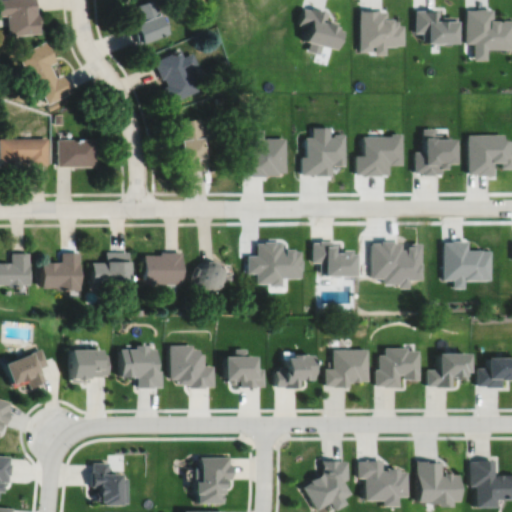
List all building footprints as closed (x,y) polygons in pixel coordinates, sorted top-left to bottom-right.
[(0,0),(0,13),(4,13),(6,34),(38,31),(36,12),(34,12),(33,0),(0,0)] [(142,0),(132,4),(137,15),(134,16),(136,20),(128,23),(136,42),(164,31),(151,0),(142,0)] [(299,6),(294,23),(303,25),(299,39),(306,41),(303,49),(316,52),(318,44),(330,47),(335,28),(332,27),(334,21),(321,17),(323,10),(307,6),(306,8),(299,6)] [(463,8),(463,42),(471,42),(471,49),(484,49),(484,47),(510,47),(510,18),(498,18),(498,19),(494,19),(494,18),(489,18),(489,7),(472,7),(472,8),(463,8)] [(356,8),(356,49),(368,49),(368,44),(371,44),(371,53),(382,53),(382,44),(392,44),(392,43),(400,43),(400,24),(394,24),(394,20),(388,20),(388,17),(382,17),(382,9),(374,9),(374,8),(356,8)] [(412,8),(412,31),(419,31),(419,38),(423,38),(423,41),(453,41),(453,15),(435,15),(435,8),(412,8)] [(43,40),(16,53),(21,65),(13,69),(19,82),(28,77),(34,90),(38,88),(45,103),(69,91),(60,73),(54,76),(47,63),(53,60),(43,40)] [(150,60),(159,78),(161,77),(164,84),(159,86),(166,101),(195,88),(186,68),(195,64),(189,51),(180,55),(177,48),(150,60)] [(211,79),(216,89),(222,87),(217,76),(211,79)] [(45,104),(47,109),(57,104),(55,99),(45,104)] [(176,119),(178,133),(175,134),(180,170),(204,167),(203,154),(201,154),(199,136),(197,117),(176,119)] [(247,128),(247,139),(242,139),(242,154),(240,154),(240,174),(247,174),(247,175),(262,174),(274,173),(274,171),(281,171),(281,137),(259,137),(259,128),(247,128)] [(418,128),(418,139),(419,139),(419,150),(411,150),(411,171),(419,171),(419,174),(430,174),(430,172),(438,172),(438,168),(443,168),(443,162),(450,162),(450,138),(437,138),(437,133),(430,133),(430,128),(418,128)] [(301,136),(301,155),(297,155),(297,173),(311,173),(311,174),(327,174),(326,162),(328,162),(328,164),(340,164),(340,133),(329,133),(329,136),(301,136)] [(360,136),(360,155),(353,155),(353,171),(361,171),(361,173),(374,173),(374,171),(380,171),(380,159),(386,159),(386,162),(396,162),(396,134),(388,133),(388,136),(360,136)] [(464,133),(464,173),(473,173),(473,174),(489,174),(489,161),(497,161),(497,167),(508,167),(508,158),(509,158),(509,146),(508,146),(508,139),(500,139),(500,133),(464,133)] [(0,137),(0,166),(17,166),(17,157),(25,157),(25,163),(45,163),(45,137),(0,137)] [(54,138),(54,165),(93,165),(92,138),(54,138)] [(308,241),(308,261),(316,261),(315,272),(319,272),(319,276),(349,276),(349,254),(344,254),(344,250),(335,249),(335,252),(333,252),(333,242),(326,242),(326,240),(314,240),(314,241),(308,241)] [(440,241),(440,279),(450,279),(450,287),(461,287),(461,279),(486,279),(486,250),(477,250),(477,249),(464,249),(464,240),(448,240),(448,241),(440,241)] [(242,255),(243,272),(252,272),(252,283),(266,283),(266,285),(277,285),(277,277),(296,277),(296,269),(298,269),(298,259),(296,259),(296,251),(288,251),(288,249),(277,249),(277,242),(270,242),(270,241),(259,241),(259,242),(252,242),(252,255),(242,255)] [(36,287),(50,287),(50,290),(75,290),(75,251),(57,251),(57,261),(36,261),(36,287)] [(87,261),(87,283),(126,283),(126,251),(102,251),(102,261),(87,261)] [(140,254),(140,283),(178,283),(178,251),(156,251),(156,254),(140,254)] [(6,252),(6,263),(5,263),(5,262),(0,262),(0,284),(1,284),(1,287),(15,287),(15,284),(23,284),(24,252),(6,252)] [(193,264),(191,268),(189,272),(189,276),(190,280),(192,284),(195,287),(199,289),(204,290),(208,290),(212,288),(215,286),(218,282),(219,278),(220,274),(219,269),(217,265),(213,262),(210,260),(205,260),(201,260),(197,261),(193,264)] [(220,275),(222,281),(228,279),(227,273),(220,275)] [(116,348),(116,376),(133,376),(133,388),(150,388),(150,386),(158,386),(158,370),(153,370),(153,348),(144,348),(144,344),(132,344),(132,348),(116,348)] [(166,345),(166,379),(174,379),(174,384),(185,384),(186,388),(202,388),(202,386),(211,386),(211,365),(202,365),(201,353),(197,353),(197,349),(190,349),(190,344),(166,345)] [(372,369),(372,386),(380,386),(380,387),(395,387),(395,374),(399,374),(399,379),(415,379),(415,350),(404,350),(404,347),(382,347),(382,354),(376,354),(376,369),(372,369)] [(0,363),(0,371),(6,385),(8,387),(23,381),(25,387),(41,381),(36,368),(44,365),(37,348),(26,352),(27,353),(20,356),(19,354),(10,357),(11,360),(0,363)] [(65,350),(66,382),(84,382),(84,377),(98,376),(98,375),(105,375),(105,354),(97,354),(97,349),(65,350)] [(219,357),(219,380),(224,380),(224,384),(231,384),(231,381),(236,381),(236,387),(252,387),(252,386),(259,386),(259,369),(251,369),(251,357),(243,357),(243,349),(231,349),(231,357),(219,357)] [(321,368),(321,385),(329,385),(329,387),(345,387),(345,382),(357,382),(357,381),(364,381),(364,349),(329,349),(329,368),(321,368)] [(271,371),(271,386),(280,386),(280,388),(295,388),(295,381),(302,381),(302,380),(308,380),(308,374),(311,374),(311,366),(308,366),(308,354),(288,354),(288,359),(281,359),(281,366),(276,366),(276,371),(271,371)] [(423,369),(423,386),(431,386),(431,387),(447,387),(447,378),(452,378),(452,380),(462,380),(462,373),(466,373),(466,354),(434,354),(434,369),(423,369)] [(474,367),(474,386),(483,386),(483,387),(498,387),(498,381),(506,381),(506,380),(511,380),(511,377),(511,358),(484,358),(484,367),(474,367)] [(195,453),(195,464),(190,464),(190,488),(193,488),(193,499),(219,499),(219,490),(221,490),(222,476),(227,476),(227,460),(225,460),(225,453),(195,453)] [(297,484),(310,506),(322,498),(327,506),(339,499),(336,494),(343,489),(337,478),(341,476),(341,458),(333,458),(333,456),(316,456),(316,469),(303,476),(304,479),(297,484)] [(352,458),(352,474),(358,474),(358,496),(375,496),(375,502),(390,502),(390,492),(400,492),(400,469),(393,468),(393,464),(380,464),(380,467),(376,467),(376,456),(360,456),(360,458),(352,458)] [(464,458),(464,482),(470,482),(470,505),(501,505),(501,497),(511,496),(511,471),(499,471),(499,472),(496,472),(496,471),(490,471),(490,472),(488,472),(488,456),(472,456),(472,458),(464,458)] [(411,457),(411,498),(424,497),(424,500),(431,500),(431,502),(444,502),(444,498),(453,498),(452,471),(445,472),(445,469),(438,469),(438,472),(436,472),(435,458),(427,458),(427,457),(411,457)] [(88,459),(88,467),(86,467),(86,484),(92,484),(92,489),(91,489),(91,498),(96,498),(96,500),(123,500),(123,475),(116,475),(116,469),(104,469),(104,459),(88,459)]
